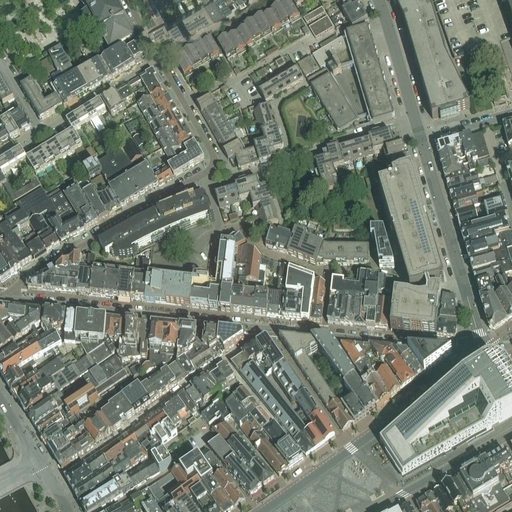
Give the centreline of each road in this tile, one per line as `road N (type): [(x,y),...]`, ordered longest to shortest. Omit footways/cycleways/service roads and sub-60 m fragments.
road 1 (residential): [(158,58),(213,164),(26,277),(7,297)]
road 2 (residential): [(265,327),(50,482)]
road 3 (residential): [(265,327),(7,297)]
road 4 (residential): [(476,359),(437,346),(265,327)]
road 5 (tertiary): [(477,332),(421,139)]
road 6 (residential): [(231,179),(415,119)]
road 7 (tertiary): [(476,359),(351,450)]
road 8 (residential): [(265,327),(351,450)]
road 9 (residential): [(158,58),(39,131)]
road 10 (tertiary): [(415,119),(377,0)]
